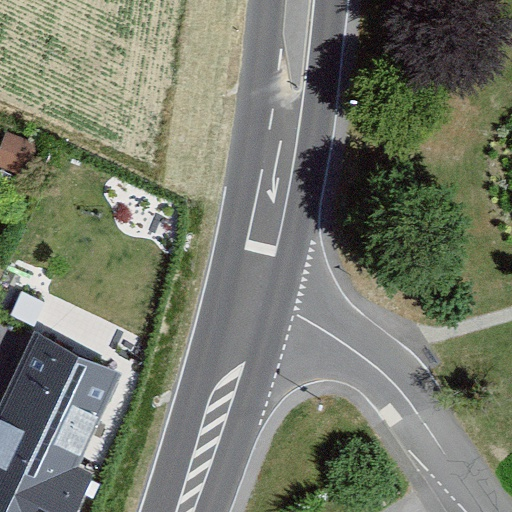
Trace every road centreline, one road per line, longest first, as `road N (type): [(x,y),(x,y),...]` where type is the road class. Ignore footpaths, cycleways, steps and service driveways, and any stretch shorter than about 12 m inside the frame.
road 1 (residential): [(270,214),(392,362),(483,511)]
road 2 (tertiary): [(270,214),(240,363),(194,511)]
road 3 (tertiary): [(298,0),(270,214)]
